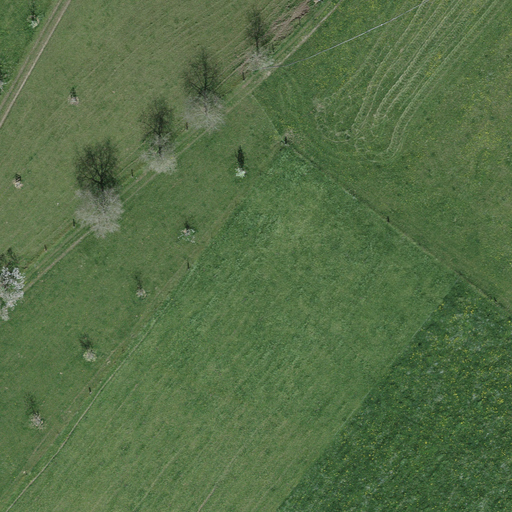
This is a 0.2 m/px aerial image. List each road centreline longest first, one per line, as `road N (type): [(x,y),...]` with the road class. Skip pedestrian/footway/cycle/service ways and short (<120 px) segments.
road 1 (track): [(0,308),(335,0)]
road 2 (track): [(0,125),(71,0)]
